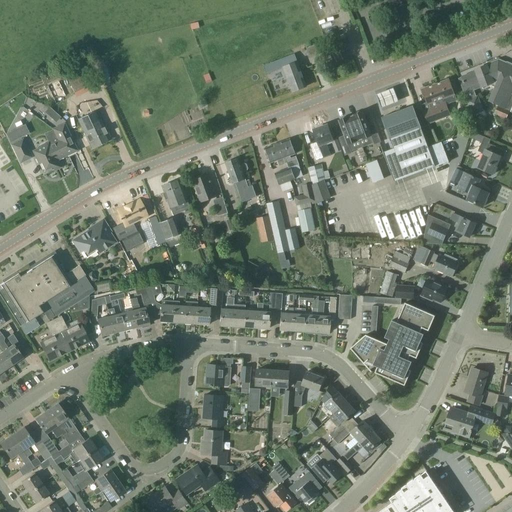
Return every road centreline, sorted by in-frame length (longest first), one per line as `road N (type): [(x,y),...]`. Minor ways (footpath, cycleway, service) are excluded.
road 1 (secondary): [(0,248),(113,180),(511,25)]
road 2 (residential): [(67,374),(126,460),(157,468),(180,448),(187,344)]
road 3 (residential): [(187,344),(328,356),(407,436)]
road 4 (residential): [(459,331),(511,211)]
road 5 (residential): [(67,374),(118,353),(187,344)]
